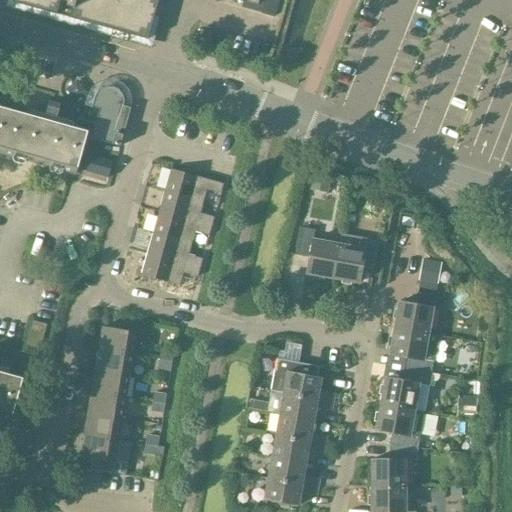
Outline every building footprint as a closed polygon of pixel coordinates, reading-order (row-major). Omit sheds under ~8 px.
[(13,0),(12,3),(54,15),(69,19),(147,40),(157,0),(13,0)] [(130,108),(122,106),(124,100),(122,94),(118,89),(113,87),(107,86),(101,87),(97,92),(92,107),(99,109),(91,138),(119,146),(130,108)] [(45,114),(56,117),(60,104),(49,102),(45,114)] [(0,151),(76,173),(88,131),(0,105),(0,151)] [(83,170),(108,177),(113,160),(88,154),(83,170)] [(165,190),(203,201),(207,190),(221,193),(223,183),(171,168),(165,190)] [(212,225),(214,216),(200,212),(203,201),(165,190),(159,211),(212,225)] [(212,225),(159,211),(153,232),(192,242),(195,231),(209,235),(212,225)] [(303,228),(298,255),(310,257),(307,273),(334,278),(339,244),(313,240),(315,230),(303,228)] [(153,232),(147,253),(200,267),(203,258),(189,254),(192,242),(153,232)] [(339,244),(334,278),(359,282),(362,267),(373,269),(378,241),(366,239),(341,235),(339,244)] [(141,274),(180,285),(183,272),(197,276),(200,267),(147,253),(141,274)] [(428,334),(433,308),(443,310),(445,298),(417,293),(414,305),(399,302),(394,328),(428,334)] [(32,321),(26,345),(39,349),(46,324),(32,321)] [(103,326),(99,348),(133,354),(137,332),(103,326)] [(405,357),(403,369),(431,373),(433,362),(438,335),(428,334),(394,328),(389,354),(405,357)] [(99,348),(95,370),(129,375),(133,354),(99,348)] [(160,350),(159,360),(172,362),(173,352),(160,350)] [(157,369),(170,372),(172,362),(159,360),(157,369)] [(284,393),(333,401),(335,392),(319,390),(322,377),(317,376),(319,367),(291,362),(289,371),(276,369),(273,390),(284,393)] [(414,411),(424,412),(429,386),(431,373),(403,369),(401,380),(385,377),(380,404),(414,410),(414,411)] [(95,370),(91,391),(126,397),(129,375),(95,370)] [(0,417),(11,420),(15,406),(23,378),(0,371),(0,417)] [(91,391),(88,412),(122,418),(126,397),(91,391)] [(153,392),(151,402),(164,404),(166,395),(153,392)] [(333,401),(284,393),(281,414),(314,420),(316,407),(331,410),(333,401)] [(476,419),(477,400),(458,398),(456,418),(476,419)] [(150,412),(163,414),(164,404),(151,402),(150,412)] [(419,438),(410,436),(414,411),(414,410),(380,404),(376,429),(392,432),(389,445),(417,448),(419,438)] [(88,412),(84,433),(118,439),(122,418),(88,412)] [(281,414),(277,435),(325,444),(327,435),(312,433),(314,420),(281,414)] [(114,461),(118,439),(84,433),(80,456),(92,458),(90,469),(129,476),(131,464),(114,461)] [(146,435),(144,445),(157,447),(159,437),(146,435)] [(277,435),(273,456),(306,462),(308,450),(324,453),(325,444),(277,435)] [(155,457),(157,447),(144,445),(142,455),(143,455),(155,457)] [(389,459),(371,459),(371,486),(405,486),(405,459),(417,459),(417,448),(389,445),(389,459)] [(273,456),(269,477),(318,486),(319,478),(304,475),(306,462),(273,456)] [(265,499),(298,505),(301,492),(316,495),(318,486),(269,477),(265,499)] [(405,511),(405,486),(371,486),(371,511),(387,511),(415,511),(405,511)]
